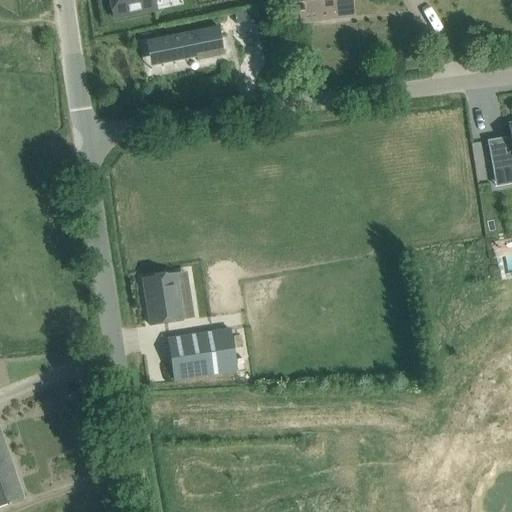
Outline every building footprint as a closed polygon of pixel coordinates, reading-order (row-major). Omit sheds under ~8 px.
[(109,0),(114,18),(155,10),(153,0),(109,0)] [(326,21),(353,17),(350,0),(297,0),(301,21),(325,18),(326,21)] [(218,27),(145,42),(145,43),(157,41),(161,62),(196,55),(197,61),(224,55),(218,27)] [(505,138),(487,141),(493,174),(495,182),(506,180),(511,178),(511,124),(508,126),(510,139),(506,140),(505,138)] [(176,274),(142,279),(149,326),(183,321),(176,274)] [(169,339),(167,339),(174,381),(236,372),(230,330),(212,332),(213,334),(169,341),(169,339)] [(0,507),(23,499),(0,434),(0,507)] [(88,481),(90,505),(101,504),(101,511),(111,511),(110,480),(88,481)] [(44,511),(41,511),(35,511),(33,502),(20,506),(22,511),(44,511)]
